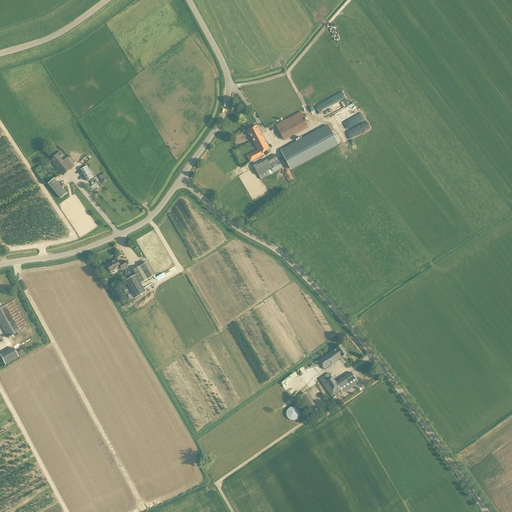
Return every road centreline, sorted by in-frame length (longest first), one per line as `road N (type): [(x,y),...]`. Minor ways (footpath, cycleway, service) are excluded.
road 1 (unclassified): [(485,511),(345,320),(282,254),(235,227),(181,179)]
road 2 (unclassified): [(0,265),(72,253),(140,225),(181,179)]
road 3 (unclassified): [(181,179),(227,101),(223,65),(190,0)]
road 4 (tertiary): [(0,53),(46,40),(109,0)]
